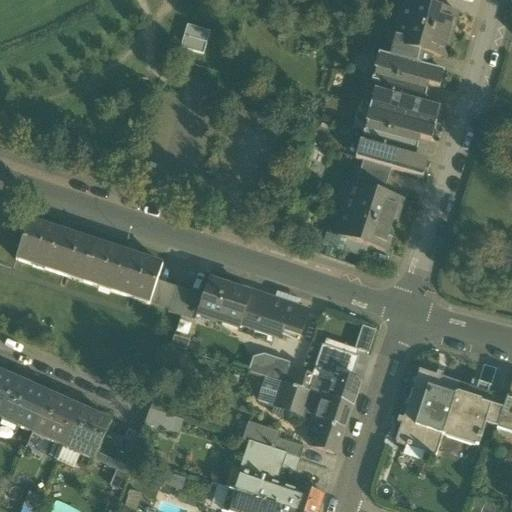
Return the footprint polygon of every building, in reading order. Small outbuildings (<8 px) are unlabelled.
[(415,0),(415,3),(438,9),(440,0),(415,0)] [(415,3),(407,1),(401,24),(448,37),(450,28),(454,29),(458,14),(438,9),(415,3)] [(448,37),(401,24),(395,47),(402,49),(425,55),(445,61),(449,47),(445,46),(448,37)] [(209,34),(188,27),(185,38),(207,44),(209,34)] [(185,38),(181,49),(203,56),(207,44),(185,38)] [(425,55),(402,49),(399,61),(422,68),(425,55)] [(399,61),(378,56),(374,72),(376,73),(373,84),(379,85),(379,84),(426,97),(428,88),(439,91),(444,74),(422,68),(399,61)] [(426,97),(379,84),(379,85),(377,94),(375,94),(370,109),(435,127),(439,112),(423,108),(426,97)] [(435,127),(370,109),(366,127),(368,127),(366,136),(417,150),(419,141),(430,145),(435,127)] [(417,150),(366,136),(363,146),(360,145),(355,161),(391,171),(421,180),(426,164),(414,160),(417,150)] [(391,171),(363,163),(359,174),(387,183),(391,171)] [(387,183),(359,174),(356,186),(383,195),(387,183)] [(356,186),(354,185),(344,216),(389,230),(392,222),(396,224),(401,210),(396,209),(399,200),(383,195),(356,186)] [(389,230),(344,216),(337,239),(368,248),(386,254),(391,242),(386,240),(389,230)] [(96,245),(30,223),(17,262),(83,284),(96,245)] [(368,248),(345,241),(341,253),(364,260),(368,248)] [(162,267),(96,245),(83,284),(149,306),(150,305),(156,284),(162,267)] [(250,297),(208,283),(203,300),(197,317),(238,331),(239,328),(243,319),(249,298),(250,297)] [(178,291),(156,284),(150,305),(169,311),(171,312),(178,291)] [(178,291),(171,312),(169,311),(169,314),(180,318),(188,295),(188,294),(178,291)] [(188,294),(188,295),(180,318),(192,321),(194,316),(197,317),(203,300),(188,294)] [(284,309),(249,298),(243,319),(277,330),(284,309)] [(307,317),(284,309),(277,330),(277,331),(300,338),(307,317)] [(277,330),(243,319),(239,328),(257,334),(255,338),(272,344),(277,331),(277,330)] [(349,356),(328,349),(324,362),(345,369),(349,356)] [(288,365),(264,356),(253,359),(248,373),(280,384),(281,384),(282,384),(287,369),(288,365)] [(323,363),(313,377),(312,377),(299,373),(294,388),(327,400),(354,409),(361,383),(347,379),(349,372),(351,373),(351,372),(345,369),(324,362),(323,363)] [(299,373),(287,369),(282,384),(292,388),(294,388),(299,373)] [(458,385),(419,372),(403,420),(442,433),(443,430),(458,385)] [(18,382),(0,374),(0,420),(0,421),(18,382)] [(262,404),(274,408),(280,384),(265,380),(259,399),(262,404)] [(49,396),(18,382),(0,421),(31,435),(49,396)] [(294,388),(292,388),(282,384),(274,408),(273,410),(304,421),(307,410),(314,412),(313,419),(321,421),(327,400),(294,388)] [(494,397),(458,385),(443,430),(476,441),(474,447),(477,448),(486,423),(494,397)] [(511,385),(506,401),(497,427),(496,431),(511,436),(511,385)] [(79,410),(49,396),(31,435),(62,448),(79,410)] [(506,401),(494,397),(486,423),(497,427),(506,401)] [(354,409),(327,400),(321,421),(320,425),(345,433),(354,409)] [(110,424),(79,410),(62,448),(93,462),(100,446),(110,426),(110,424)] [(180,421),(149,411),(144,426),(175,436),(180,421)] [(313,419),(308,434),(314,436),(316,436),(320,425),(321,421),(313,419)] [(442,433),(403,420),(395,444),(435,457),(442,437),(441,436),(442,433)] [(320,425),(316,436),(314,436),(310,449),(336,458),(345,433),(320,425)] [(110,426),(100,446),(110,451),(119,430),(110,426)] [(274,437),(248,428),(243,443),(251,446),(269,451),(274,437)] [(119,430),(110,451),(120,455),(129,434),(119,430)] [(129,434),(120,455),(132,461),(139,439),(129,434)] [(302,449),(276,440),(272,452),(298,461),(302,449)] [(251,446),(242,472),(241,472),(239,478),(242,479),(239,491),(242,492),(247,475),(277,485),(282,469),(268,465),(272,452),(269,451),(251,446)] [(298,461),(272,452),(268,465),(282,469),(294,473),(298,461)] [(277,485),(247,475),(242,492),(241,495),(291,511),(298,492),(277,485)] [(318,511),(324,497),(299,489),(298,492),(291,511),(318,511)] [(291,511),(241,495),(229,491),(225,502),(221,511),(291,511)] [(154,511),(196,511),(197,506),(158,498),(154,511)] [(481,511),(484,504),(473,500),(468,511),(481,511)]
